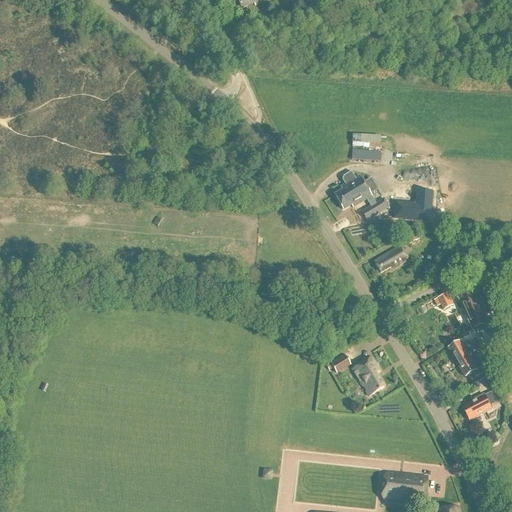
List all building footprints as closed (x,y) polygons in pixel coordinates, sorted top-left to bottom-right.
[(265,3),(263,0),(236,0),(241,10),(254,5),(255,7),(265,3)] [(353,136),(352,144),(379,145),(380,138),(353,136)] [(372,198),(359,177),(340,188),(342,192),(334,197),(343,211),(351,206),(352,209),(372,198)] [(393,212),(393,220),(430,223),(433,193),(416,192),(415,205),(400,204),(400,212),(393,212)] [(411,226),(401,232),(408,244),(418,239),(411,226)] [(393,270),(398,267),(408,261),(400,247),(373,263),(380,274),(391,267),(393,270)] [(478,340),(481,347),(480,347),(483,353),(484,352),(497,344),(489,326),(497,323),(495,317),(493,318),(486,304),(488,303),(482,290),(475,294),(475,293),(460,300),(478,340)] [(437,299),(444,312),(454,307),(448,294),(437,299)] [(481,347),(478,340),(463,348),(460,343),(449,350),(466,378),(473,374),(476,379),(493,368),(484,352),(483,353),(480,347),(481,347)] [(350,366),(344,356),(330,364),(336,374),(350,366)] [(371,359),(352,370),(368,398),(384,388),(376,375),(380,373),(371,359)] [(497,378),(487,384),(491,391),(501,386),(497,378)] [(511,389),(503,394),(508,405),(511,403),(511,389)] [(499,402),(495,392),(485,397),(484,396),(476,401),(476,402),(463,409),(467,416),(466,418),(467,421),(469,421),(470,422),(492,411),(490,407),(499,402)] [(427,479),(387,474),(381,478),(380,497),(385,502),(424,506),(427,479)]
